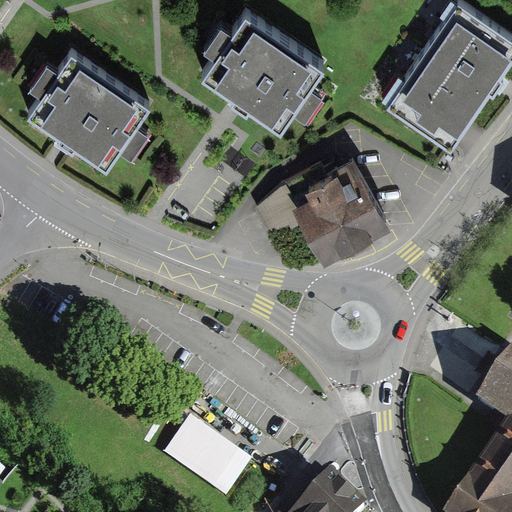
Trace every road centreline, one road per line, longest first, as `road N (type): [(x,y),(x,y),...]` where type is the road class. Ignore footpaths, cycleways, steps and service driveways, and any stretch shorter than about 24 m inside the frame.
road 1 (tertiary): [(310,309),(136,243),(47,199)]
road 2 (residential): [(381,293),(423,260),(511,146)]
road 3 (tertiary): [(408,511),(361,369)]
